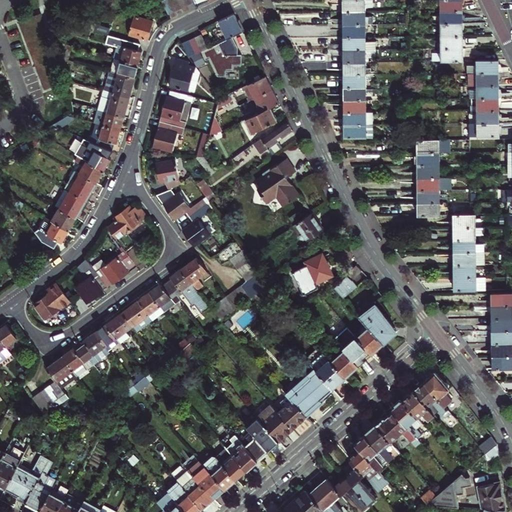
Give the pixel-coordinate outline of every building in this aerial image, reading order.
[(175,11),(169,0),(162,0),(168,14),(175,11)] [(177,0),(169,0),(175,11),(181,8),(177,0)] [(184,0),(177,0),(181,8),(187,5),(184,0)] [(373,7),(372,0),(343,0),(343,12),(365,12),(365,7),(373,7)] [(463,10),(462,0),(434,0),(434,5),(441,5),(441,11),(463,10)] [(463,23),(463,10),(441,11),(441,15),(441,23),(463,23)] [(343,12),(344,24),(373,24),(373,16),(365,16),(365,12),(343,12)] [(239,25),(234,13),(218,21),(227,39),(232,36),(244,31),(241,24),(239,25)] [(42,14),(20,22),(44,88),(53,85),(42,14)] [(154,21),(134,15),(129,35),(148,40),(154,21)] [(84,29),(93,31),(95,23),(84,26),(84,29)] [(463,36),(463,23),(441,23),(441,36),(463,36)] [(96,24),(94,31),(108,35),(110,28),(96,24)] [(373,32),(373,24),(344,24),(344,37),(366,37),(365,32),(373,32)] [(201,51),(208,48),(201,35),(194,38),(201,52),(201,51)] [(208,48),(201,51),(205,60),(209,58),(217,76),(226,76),(226,71),(233,71),(233,65),(241,65),(241,55),(237,55),(238,48),(232,36),(227,39),(208,48)] [(463,48),(463,36),(441,36),(441,48),(463,48)] [(366,42),(366,37),(344,37),(344,49),(376,49),(376,42),(366,42)] [(139,50),(140,44),(120,38),(114,57),(115,58),(139,64),(142,51),(139,50)] [(198,53),(201,52),(194,38),(188,41),(195,55),(198,53)] [(190,57),(195,55),(188,41),(183,43),(189,57),(190,57)] [(63,43),(65,58),(68,59),(72,46),(63,43)] [(463,61),(463,48),(441,48),(441,53),(441,61),(463,61)] [(376,57),(376,49),(344,49),(344,62),(366,62),(366,57),(376,57)] [(201,60),(198,53),(195,55),(190,57),(193,63),(201,60)] [(433,61),(441,61),(441,53),(433,53),(433,61)] [(115,58),(111,71),(135,78),(139,64),(115,58)] [(192,63),(176,58),(169,85),(189,90),(194,72),(195,72),(196,67),(192,66),(192,63)] [(467,73),(468,73),(499,73),(498,60),(477,60),(477,65),(467,65),(467,73)] [(366,74),(366,62),(344,62),(344,75),(366,74)] [(195,72),(194,72),(189,90),(193,92),(199,72),(196,67),(195,72)] [(110,71),(105,90),(130,97),(135,78),(111,71),(110,71)] [(499,85),(499,73),(468,73),(468,85),(477,85),(499,85)] [(366,87),(366,74),(344,75),(344,87),(366,87)] [(269,81),(266,76),(242,88),(243,91),(245,90),(248,97),(247,97),(249,101),(272,89),(269,81)] [(499,98),(499,85),(477,85),(477,90),(477,98),(499,98)] [(344,87),(344,100),(373,99),(373,92),(366,92),(366,87),(344,87)] [(244,115),(245,119),(271,107),(279,103),(275,94),(272,89),(249,101),(248,101),(253,111),(244,115)] [(103,90),(98,109),(125,117),(130,97),(105,90),(103,90)] [(198,97),(173,91),(172,97),(167,96),(160,121),(184,127),(191,103),(196,104),(198,97)] [(230,102),(227,95),(219,98),(217,108),(230,102)] [(499,110),(499,98),(477,98),(477,106),(477,110),(499,110)] [(373,106),(373,99),(344,100),(344,112),(366,112),(366,106),(373,106)] [(277,120),(271,107),(245,119),(252,132),(277,120)] [(121,130),(125,117),(98,109),(97,109),(93,122),(96,123),(121,130)] [(469,115),(470,123),(499,123),(499,110),(477,110),(477,115),(469,115)] [(372,124),(372,112),(366,112),(344,112),(344,125),(372,124)] [(67,115),(52,124),(61,128),(76,118),(67,115)] [(210,134),(209,137),(222,130),(215,117),(214,117),(210,134)] [(278,142),(293,130),(291,127),(287,119),(253,143),(261,154),(268,148),(272,154),(282,147),(278,142)] [(182,134),(184,127),(160,121),(153,146),(173,151),(178,132),(182,134)] [(90,135),(88,140),(113,151),(115,143),(117,143),(121,130),(96,123),(92,136),(90,135)] [(499,128),(499,123),(470,123),(470,136),(499,136),(499,132),(499,128)] [(372,137),(372,124),(344,125),(345,137),(372,137)] [(209,137),(210,134),(204,132),(199,148),(196,156),(204,156),(209,137)] [(109,157),(113,151),(88,140),(84,138),(76,154),(78,156),(104,171),(111,159),(109,157)] [(451,152),(451,140),(417,140),(418,152),(440,152),(451,152)] [(246,154),(244,151),(234,158),(236,161),(246,154)] [(440,165),(440,152),(418,152),(418,165),(440,165)] [(97,183),(104,171),(78,156),(76,160),(84,165),(79,173),(97,183)] [(196,157),(202,165),(207,161),(204,157),(196,157)] [(256,181),(261,187),(257,189),(261,195),(261,197),(263,198),(266,203),(276,196),(283,206),(299,195),(291,183),(288,184),(285,179),(287,177),(296,171),(287,158),(278,164),(278,163),(263,173),(264,175),(256,181)] [(181,182),(179,179),(176,159),(156,162),(159,182),(166,181),(166,184),(169,183),(171,188),(178,185),(181,182)] [(202,165),(210,175),(215,171),(207,161),(202,165)] [(440,177),(440,165),(418,165),(418,178),(440,177)] [(97,183),(79,173),(75,170),(70,178),(75,181),(69,190),(88,201),(92,195),(90,194),(97,183)] [(451,177),(440,177),(418,178),(418,190),(440,190),(452,190),(451,177)] [(69,190),(75,181),(70,178),(64,188),(65,188),(69,190)] [(206,197),(209,201),(215,196),(203,180),(197,184),(206,197)] [(88,201),(69,190),(65,188),(55,205),(59,207),(76,218),(83,207),(84,208),(88,201)] [(186,212),(190,217),(210,202),(209,201),(206,197),(191,208),(180,192),(175,195),(170,188),(157,194),(175,220),(186,212)] [(440,202),(440,190),(418,190),(418,203),(440,202)] [(19,211),(24,203),(18,200),(15,205),(19,211)] [(213,206),(210,202),(190,217),(193,222),(182,230),(194,246),(210,234),(198,218),(209,210),(209,209),(213,206)] [(446,211),(446,202),(440,202),(418,203),(418,215),(440,215),(440,211),(446,211)] [(116,220),(108,227),(117,239),(147,217),(141,207),(138,209),(136,206),(132,209),(130,205),(113,217),(116,220)] [(69,230),(76,218),(59,207),(52,220),(69,230)] [(290,219),(294,225),(302,219),(298,213),(290,219)] [(323,230),(312,213),(302,219),(294,225),(299,233),(302,231),(308,240),(323,230)] [(476,227),(476,214),(454,215),(454,227),(476,227)] [(69,230),(52,220),(46,217),(36,234),(41,241),(54,248),(59,241),(62,242),(69,230)] [(27,222),(16,230),(40,263),(51,255),(27,222)] [(454,227),(454,240),(476,239),(476,235),(485,235),(485,227),(476,227),(454,227)] [(476,244),(476,239),(454,240),(454,252),(476,252),(484,252),(484,244),(476,244)] [(216,256),(223,264),(231,258),(243,249),(241,246),(237,241),(216,256)] [(108,287),(137,266),(127,252),(122,246),(120,248),(123,252),(101,267),(99,264),(94,268),(107,286),(108,287)] [(136,246),(127,252),(137,266),(146,260),(136,246)] [(243,249),(231,258),(235,264),(247,255),(243,249)] [(476,264),(476,252),(454,252),(454,265),(476,264)] [(484,264),(484,252),(476,252),(476,264),(484,264)] [(322,253),(305,261),(307,264),(292,271),(304,295),(319,288),(316,283),(333,275),(322,253)] [(248,256),(247,255),(235,264),(239,270),(251,261),(248,256)] [(107,286),(94,268),(87,257),(78,265),(87,277),(75,286),(87,303),(104,291),(103,290),(107,286)] [(197,257),(181,269),(197,289),(203,285),(198,278),(208,271),(197,257)] [(255,266),(251,261),(239,270),(243,275),(255,266)] [(476,277),(476,264),(454,265),(454,277),(476,277)] [(347,275),(352,280),(362,270),(356,265),(347,275)] [(255,266),(243,275),(247,281),(259,272),(255,266)] [(202,313),(210,307),(197,289),(181,269),(181,268),(170,276),(172,278),(168,282),(178,296),(183,293),(192,305),(195,304),(202,313)] [(268,284),(259,272),(247,281),(240,286),(211,308),(220,320),(268,284)] [(337,285),(335,287),(343,297),(357,286),(352,280),(347,275),(337,285)] [(486,277),(476,277),(454,277),(454,290),(486,289),(486,277)] [(47,289),(50,292),(34,303),(46,320),(70,301),(56,282),(47,289)] [(161,283),(149,291),(164,311),(180,299),(178,296),(168,282),(163,286),(161,283)] [(139,300),(153,319),(164,311),(149,291),(138,299),(139,300)] [(511,292),(492,293),(492,306),(511,305),(511,292)] [(139,300),(123,312),(133,325),(137,331),(153,319),(139,300)] [(375,304),(360,316),(369,326),(384,343),(397,331),(375,304)] [(511,305),(492,306),(492,318),(511,317),(511,305)] [(106,323),(120,341),(121,342),(130,336),(126,330),(133,325),(123,312),(112,320),(112,319),(106,323)] [(511,330),(511,317),(492,318),(492,331),(511,330)] [(7,323),(0,328),(0,337),(8,349),(10,347),(8,345),(17,338),(7,323)] [(106,323),(95,331),(109,349),(120,341),(106,323)] [(372,354),(384,343),(369,326),(357,337),(370,352),(372,354)] [(364,358),(370,352),(357,337),(348,327),(335,338),(344,349),(359,365),(365,359),(364,358)] [(511,330),(492,331),(492,343),(511,342),(511,330)] [(86,343),(81,346),(94,363),(110,351),(109,349),(95,331),(84,340),(86,343)] [(189,343),(196,338),(192,333),(185,338),(189,343)] [(200,336),(195,340),(198,344),(204,340),(200,336)] [(8,349),(0,337),(0,362),(12,354),(8,349)] [(179,344),(182,348),(189,343),(185,339),(179,344)] [(182,353),(193,345),(191,342),(180,351),(182,353)] [(511,342),(492,343),(492,356),(511,355),(511,342)] [(63,355),(77,375),(82,381),(91,374),(90,372),(96,367),(94,363),(81,346),(76,350),(74,347),(63,355)] [(174,346),(165,353),(169,357),(177,351),(174,346)] [(332,389),(346,377),(331,361),(320,349),(308,360),(314,367),(332,389)] [(344,349),(331,361),(346,377),(359,365),(344,349)] [(61,387),(77,375),(63,355),(47,368),(56,380),(61,387)] [(511,355),(492,356),(492,368),(511,368),(511,355)] [(156,368),(160,371),(161,373),(172,363),(169,359),(156,368)] [(332,389),(314,367),(307,373),(304,377),(293,365),(291,365),(290,365),(289,365),(288,365),(287,366),(286,367),(286,368),(285,369),(285,371),(286,372),(296,383),(292,387),(286,392),(289,396),(307,416),(323,402),(321,399),(332,389)] [(149,380),(160,371),(156,368),(146,376),(145,376),(149,380)] [(145,376),(146,376),(142,371),(135,376),(136,378),(132,381),(134,384),(145,376)] [(425,380),(424,381),(444,405),(452,399),(446,392),(450,388),(437,373),(433,372),(430,375),(429,374),(424,379),(425,380)] [(139,391),(150,382),(149,380),(145,376),(134,385),(138,390),(139,391)] [(134,384),(132,381),(131,379),(127,382),(126,390),(133,385),(134,384)] [(65,393),(61,387),(56,380),(50,385),(60,397),(65,393)] [(443,413),(448,409),(444,405),(424,381),(414,390),(434,414),(440,409),(443,413)] [(54,401),(60,397),(50,385),(45,388),(54,401)] [(126,390),(121,394),(126,400),(138,390),(134,385),(133,385),(126,390)] [(51,404),(54,401),(45,388),(40,392),(49,405),(51,404)] [(414,390),(403,400),(417,417),(423,412),(429,419),(434,414),(414,390)] [(49,406),(49,405),(40,392),(33,397),(45,414),(49,406)] [(68,397),(65,393),(60,397),(54,401),(51,404),(63,411),(67,407),(65,399),(68,397)] [(284,406),(278,412),(293,429),(307,416),(289,396),(281,403),(284,406)] [(393,409),(394,411),(417,437),(422,434),(416,427),(422,422),(417,417),(403,400),(393,409)] [(293,429),(278,412),(271,404),(257,417),(264,424),(279,441),(293,429)] [(416,446),(421,442),(417,437),(394,411),(385,419),(384,417),(376,424),(389,440),(390,441),(400,432),(405,433),(416,446)] [(242,421),(250,430),(253,434),(264,424),(257,417),(256,419),(253,422),(247,417),(242,421)] [(253,434),(268,451),(279,441),(264,424),(253,434)] [(384,445),(389,440),(376,424),(365,434),(381,453),(388,461),(394,457),(384,445)] [(154,430),(143,441),(147,446),(158,436),(154,430)] [(268,451),(253,434),(250,430),(240,440),(258,460),(268,451)] [(247,470),(258,460),(240,440),(235,434),(224,444),(226,447),(247,470)] [(355,442),(360,449),(379,470),(384,465),(377,457),(381,453),(365,434),(355,442)] [(486,453),(497,444),(492,436),(479,446),(485,453),(486,453)] [(384,445),(394,457),(400,452),(390,441),(389,440),(384,445)] [(499,453),(497,444),(486,453),(487,460),(493,456),(499,453)] [(10,453),(6,451),(5,452),(0,460),(0,485),(5,488),(18,465),(22,458),(25,452),(14,446),(10,453)] [(226,447),(216,456),(236,479),(247,470),(226,447)] [(378,491),(389,481),(379,470),(360,449),(350,459),(357,467),(364,475),(378,491)] [(183,463),(188,470),(199,460),(194,453),(183,463)] [(377,457),(384,465),(388,461),(381,453),(377,457)] [(17,498),(26,503),(49,459),(41,455),(35,465),(31,472),(18,465),(5,488),(18,496),(17,498)] [(205,466),(216,456),(213,455),(203,464),(205,466)] [(225,489),(236,479),(216,456),(205,466),(225,489)] [(18,465),(31,472),(35,465),(22,458),(18,465)] [(38,511),(40,509),(41,510),(50,492),(52,489),(57,480),(46,474),(54,461),(49,459),(26,503),(33,506),(32,508),(33,510),(34,511),(35,511),(37,511),(38,511)] [(214,499),(225,489),(205,466),(203,464),(199,460),(188,470),(214,499)] [(357,467),(346,476),(370,505),(379,497),(361,478),(364,475),(357,467)] [(203,509),(214,499),(188,470),(177,479),(178,481),(203,509)] [(466,477),(462,473),(437,496),(431,501),(434,505),(459,506),(457,495),(464,493),(462,487),(471,485),(470,476),(466,477)] [(346,476),(335,486),(342,495),(345,492),(362,511),(370,505),(346,476)] [(310,494),(325,511),(341,511),(343,510),(344,511),(345,511),(348,510),(343,505),(348,501),(342,495),(335,486),(328,478),(310,494)] [(199,511),(203,509),(178,481),(167,490),(169,492),(186,511),(199,511)] [(482,508),(485,508),(505,509),(501,488),(495,490),(494,483),(478,486),(482,508)] [(50,492),(64,499),(67,493),(69,490),(61,485),(58,492),(52,489),(50,492)] [(421,498),(427,504),(431,501),(437,496),(431,489),(421,498)] [(291,499),(280,509),(283,511),(325,511),(310,494),(306,490),(293,501),(291,499)] [(41,510),(44,511),(56,511),(64,500),(64,499),(50,492),(41,510)] [(186,511),(169,492),(158,501),(167,511),(166,511),(186,511)] [(67,493),(64,499),(64,500),(80,508),(82,505),(84,501),(67,493)] [(82,505),(95,511),(99,511),(101,508),(85,499),(84,501),(82,505)] [(78,511),(80,508),(64,500),(56,511),(78,511)] [(116,511),(117,510),(104,503),(101,508),(99,511),(116,511)]
